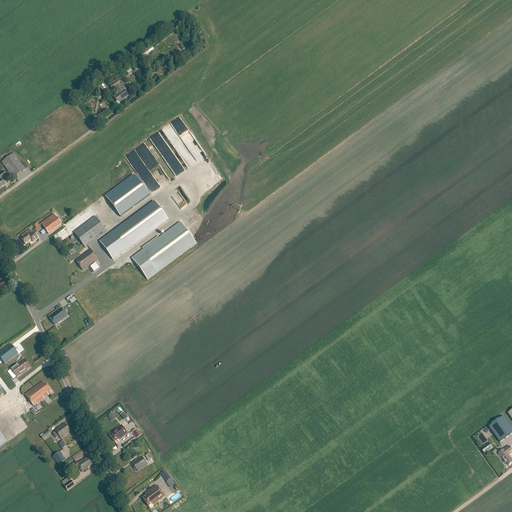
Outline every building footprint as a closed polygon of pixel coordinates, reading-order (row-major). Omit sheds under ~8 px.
[(149,53),(151,55),(156,52),(151,45),(140,53),(143,57),(149,53)] [(121,86),(117,80),(108,85),(113,91),(115,90),(118,93),(114,96),(115,97),(114,98),(117,102),(114,103),(117,107),(120,105),(119,103),(128,97),(123,89),(122,90),(120,87),(121,86)] [(162,130),(179,156),(189,150),(195,159),(203,155),(181,118),(162,130)] [(127,159),(132,166),(141,160),(137,154),(141,152),(143,155),(147,153),(148,155),(150,154),(144,144),(128,154),(130,157),(127,159)] [(13,154),(1,163),(8,172),(6,174),(5,172),(4,173),(3,172),(0,173),(0,179),(0,180),(0,188),(5,185),(3,184),(6,181),(4,178),(9,174),(13,179),(25,170),(13,154)] [(134,175),(105,197),(120,217),(150,196),(134,175)] [(167,220),(154,202),(100,242),(113,260),(167,220)] [(40,224),(48,234),(61,224),(54,214),(40,224)] [(107,232),(94,216),(73,232),(85,248),(107,232)] [(147,280),(196,244),(180,223),(132,259),(147,280)] [(32,233),(32,232),(30,229),(23,233),(25,236),(20,239),(24,244),(30,240),(32,242),(37,239),(34,234),(33,234),(32,233)] [(97,259),(90,250),(75,262),(82,271),(97,259)] [(90,266),(94,272),(99,268),(95,263),(90,266)] [(61,308),(60,308),(48,316),(54,325),(55,325),(67,317),(61,308)] [(0,358),(4,365),(18,354),(11,345),(0,352),(0,358)] [(17,378),(31,368),(24,359),(10,369),(17,378)] [(49,392),(51,390),(46,383),(44,384),(42,382),(25,395),(33,407),(51,394),(49,392)] [(511,433),(511,428),(504,417),(489,428),(500,443),(511,433)] [(64,436),(70,432),(64,424),(55,431),(56,432),(52,434),(55,439),(59,436),(61,439),(64,437),(64,436)] [(120,440),(127,434),(121,426),(109,435),(115,442),(119,439),(120,440)] [(43,440),(51,434),(48,429),(43,433),(44,434),(43,435),(42,434),(40,436),(43,440)] [(137,429),(132,433),(137,439),(141,436),(137,429)] [(489,451),(485,445),(480,449),(485,454),(489,451)] [(508,446),(504,449),(498,453),(505,463),(506,462),(508,466),(511,463),(511,460),(508,455),(511,452),(511,451),(511,450),(511,449),(511,448),(511,447),(509,448),(508,446)] [(59,466),(66,461),(60,452),(53,457),(56,461),(59,466)] [(147,466),(142,457),(132,463),(137,472),(147,466)] [(92,465),(88,458),(83,461),(83,460),(77,464),(75,463),(70,466),(74,472),(79,468),(82,473),(88,469),(88,468),(92,465)] [(59,466),(56,461),(53,463),(54,463),(51,465),(53,468),(52,469),(53,471),(59,466)] [(160,474),(166,482),(171,479),(165,471),(160,474)] [(67,491),(74,486),(71,481),(64,486),(67,491)] [(156,486),(145,494),(146,496),(142,499),(148,507),(152,504),(153,505),(165,497),(156,486)]
